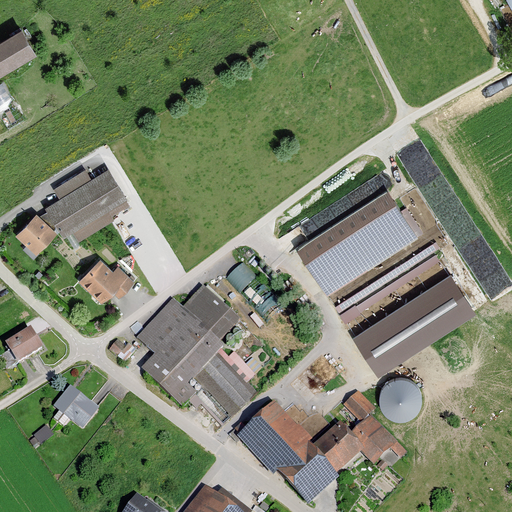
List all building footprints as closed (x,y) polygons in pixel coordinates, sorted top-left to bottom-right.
[(27,28),(0,44),(0,78),(42,53),(27,28)] [(0,81),(0,102),(13,96),(5,79),(0,81)] [(61,197),(48,205),(66,235),(74,230),(80,240),(116,218),(114,213),(133,202),(111,166),(94,177),(88,166),(55,186),(61,197)] [(361,185),(369,198),(388,186),(379,173),(361,185)] [(390,187),(299,246),(327,289),(364,265),(367,269),(421,235),(390,187)] [(59,231),(38,212),(18,234),(38,253),(59,231)] [(434,244),(335,299),(345,317),(444,262),(434,244)] [(115,269),(102,257),(80,280),(105,303),(116,291),(122,296),(136,281),(119,264),(115,269)] [(228,275),(242,290),(258,275),(244,261),(228,275)] [(450,276),(353,338),(379,378),(476,316),(450,276)] [(184,307),(174,299),(138,339),(157,356),(144,370),(186,409),(204,389),(235,417),(256,393),(247,384),(256,374),(224,345),(245,322),(205,285),(184,307)] [(35,327),(10,342),(22,363),(48,347),(35,327)] [(118,335),(110,349),(126,358),(134,345),(118,335)] [(411,420),(425,386),(392,372),(377,407),(411,420)] [(100,408),(71,386),(55,407),(84,429),(100,408)] [(315,442),(278,403),(240,438),(276,477),(281,472),(312,506),(343,477),(339,474),(363,452),(375,465),(398,443),(373,416),(379,411),(359,390),(344,404),(360,421),(352,429),(341,417),(315,442)] [(49,425),(35,431),(39,441),(54,434),(49,425)] [(241,511),(207,485),(186,511),(241,511)] [(164,511),(139,493),(125,511),(164,511)]
